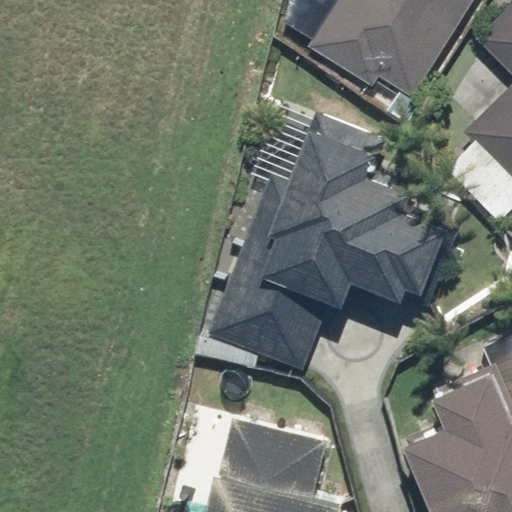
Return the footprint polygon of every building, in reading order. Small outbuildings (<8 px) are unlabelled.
[(429,87),(482,0),(347,0),(325,37),(388,76),(394,65),(429,87)] [(511,10),(492,30),(511,49),(511,90),(482,119),(511,148),(511,10)] [(287,163),(225,324),(318,360),(349,279),(372,287),(382,262),(433,281),(438,268),(453,274),(478,208),(434,191),(441,172),(396,155),(405,130),(330,102),(305,170),(287,163)] [(479,408),(437,425),(474,511),(511,511),(511,331),(497,338),(506,359),(466,376),(479,408)] [(367,511),(374,486),(332,476),(342,432),(250,410),(240,451),(245,452),(231,511),(367,511)]
